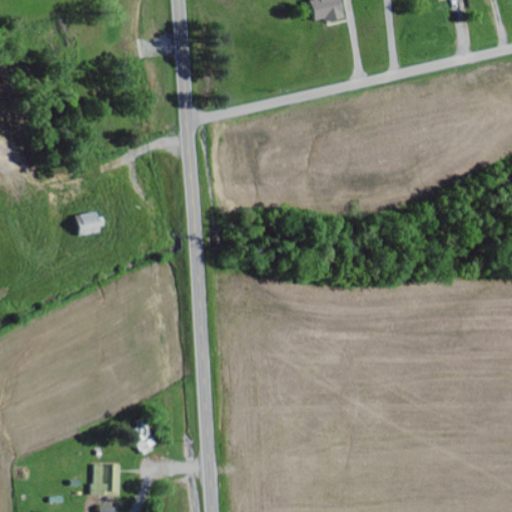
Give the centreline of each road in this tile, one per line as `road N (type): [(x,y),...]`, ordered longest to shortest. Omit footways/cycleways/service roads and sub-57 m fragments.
road 1 (secondary): [(212,511),(178,0)]
road 2 (residential): [(187,123),(511,49)]
